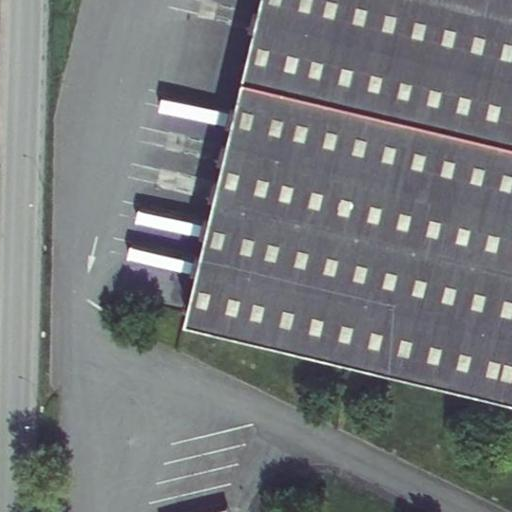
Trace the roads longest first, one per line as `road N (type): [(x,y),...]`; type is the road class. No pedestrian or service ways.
road 1 (unclassified): [(13,511),(25,0)]
road 2 (unclassified): [(78,325),(462,511)]
